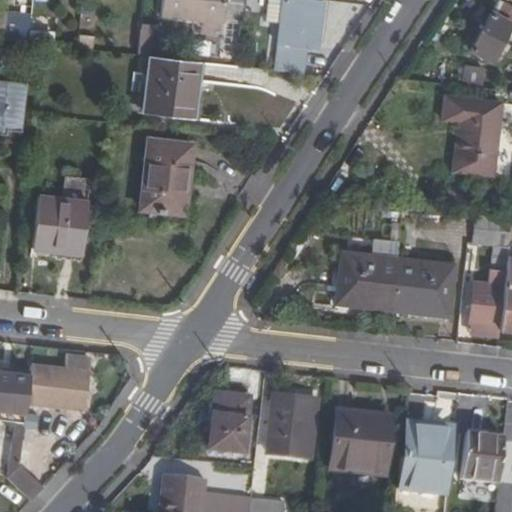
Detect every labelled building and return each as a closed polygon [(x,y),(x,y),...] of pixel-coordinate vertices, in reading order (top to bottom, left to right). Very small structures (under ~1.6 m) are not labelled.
[(223,21),(226,0),(162,0),(161,19),(223,26),(223,21)] [(242,24),(244,0),(226,0),(223,21),(242,24)] [(280,0),(267,0),(265,22),(278,24),(280,12),(280,0)] [(315,49),(321,1),(306,0),(280,0),(280,12),(278,24),(273,71),(301,74),(303,48),(315,49)] [(511,0),(499,0),(497,5),(511,12),(511,0)] [(511,41),(511,12),(497,5),(470,53),(490,63),(504,37),(511,41)] [(5,42),(27,44),(29,32),(31,14),(24,14),(24,17),(7,16),(5,42)] [(224,24),(223,52),(237,52),(238,24),(224,24)] [(44,46),(51,47),(52,34),(29,32),(27,44),(44,46)] [(148,40),(139,39),(138,56),(144,56),(146,57),(148,40)] [(193,40),(191,53),(209,56),(211,43),(193,40)] [(146,57),(144,56),(137,115),(144,115),(150,57),(146,57)] [(144,115),(191,120),(198,62),(150,57),(144,115)] [(202,84),(203,63),(198,62),(191,120),(200,121),(204,85),(202,84)] [(492,174),(498,101),(442,97),(441,121),(453,122),(450,171),(492,174)] [(23,105),(0,101),(0,154),(3,155),(4,146),(17,148),(23,105)] [(185,198),(192,145),(147,141),(137,221),(187,226),(190,198),(185,198)] [(32,251),(52,253),(52,246),(81,248),(85,203),(38,198),(32,251)] [(511,222),(474,220),(471,244),(495,247),(509,249),(511,224),(511,222)] [(52,246),(52,253),(80,255),(81,248),(52,246)] [(473,324),(500,327),(508,257),(509,249),(495,247),(490,285),(475,283),(470,324),(473,324)] [(357,308),(391,311),(398,253),(393,253),(392,260),(341,254),(336,292),(358,294),(357,308)] [(398,253),(391,311),(426,315),(427,302),(450,304),(454,266),(402,261),(402,254),(398,253)] [(500,327),(500,331),(511,332),(511,257),(508,257),(500,327)] [(334,305),(357,308),(358,294),(336,292),(334,305)] [(427,302),(426,315),(448,318),(450,304),(427,302)] [(500,327),(473,324),(472,336),(499,339),(500,331),(500,327)] [(86,371),(30,366),(29,376),(26,403),(83,409),(86,371)] [(33,501),(44,489),(28,474),(19,466),(21,450),(26,403),(29,376),(0,373),(0,411),(16,413),(15,423),(9,477),(33,501)] [(249,397),(231,395),(214,394),(208,451),(242,455),(249,397)] [(272,395),(267,434),(305,439),(307,425),(314,426),(316,413),(309,413),(310,399),(272,395)] [(309,413),(316,413),(317,400),(310,399),(309,413)] [(16,413),(0,411),(0,421),(15,423),(16,413)] [(385,475),(391,418),(337,413),(331,469),(385,475)] [(450,492),(457,432),(405,426),(398,487),(450,492)] [(500,483),(505,438),(467,433),(462,478),(500,483)] [(19,466),(28,474),(30,451),(21,450),(19,466)] [(243,465),(251,466),(252,455),(244,454),(243,465)] [(158,511),(199,511),(203,482),(163,477),(158,511)] [(247,511),(249,502),(217,499),(215,511),(247,511)] [(247,511),(280,511),(281,505),(249,502),(247,511)]
